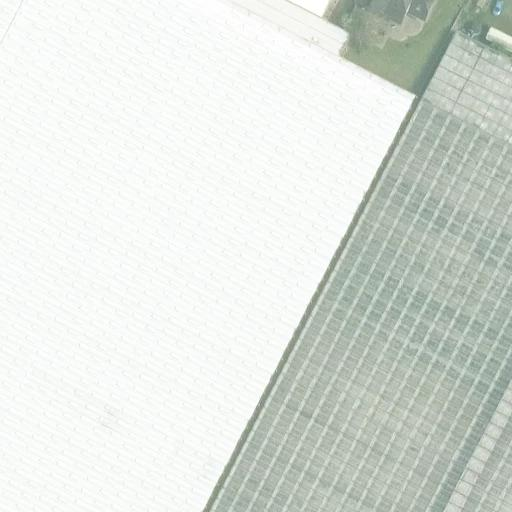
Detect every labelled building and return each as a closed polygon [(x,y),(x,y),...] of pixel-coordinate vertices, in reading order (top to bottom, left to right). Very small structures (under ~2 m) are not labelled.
[(417,101),(339,62),(218,0),(0,0),(0,511),(203,511),(252,419),(353,223),(417,101)] [(218,0),(339,62),(351,39),(320,23),(332,0),(218,0)] [(423,23),(434,0),(359,0),(356,5),(399,27),(406,14),(423,23)] [(511,63),(457,35),(421,105),(511,151),(511,63)] [(211,511),(511,511),(511,151),(421,105),(317,307),(211,511)]
